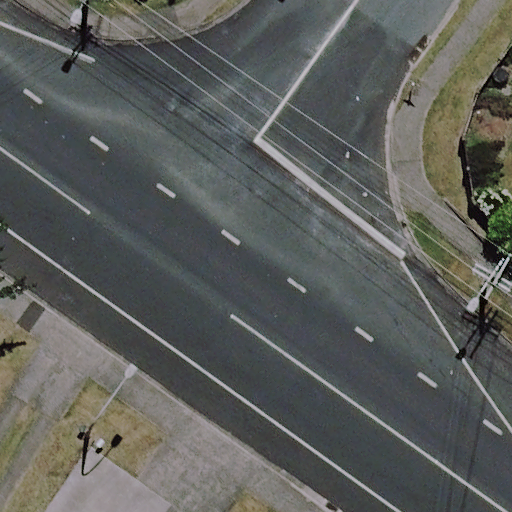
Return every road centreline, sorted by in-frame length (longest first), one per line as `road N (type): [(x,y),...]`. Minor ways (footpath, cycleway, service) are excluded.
road 1 (tertiary): [(162,266),(505,511)]
road 2 (residential): [(162,266),(351,0)]
road 3 (tertiary): [(0,148),(162,266)]
